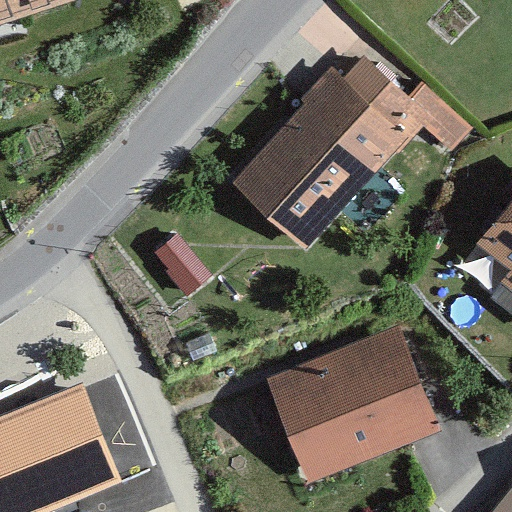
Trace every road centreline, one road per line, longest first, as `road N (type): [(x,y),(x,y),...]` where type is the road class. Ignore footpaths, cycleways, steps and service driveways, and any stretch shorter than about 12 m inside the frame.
road 1 (residential): [(42,253),(133,164),(274,0)]
road 2 (residential): [(42,253),(112,322),(193,511)]
